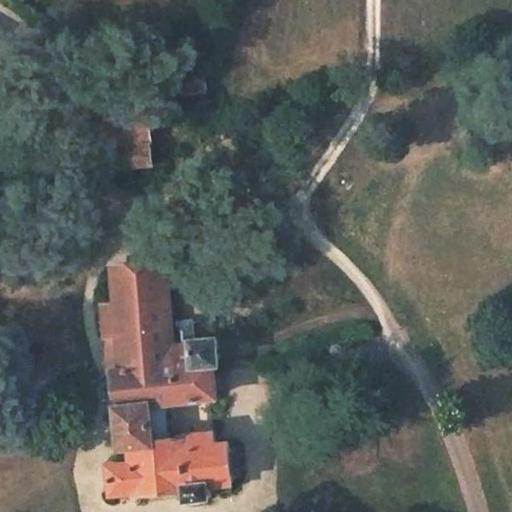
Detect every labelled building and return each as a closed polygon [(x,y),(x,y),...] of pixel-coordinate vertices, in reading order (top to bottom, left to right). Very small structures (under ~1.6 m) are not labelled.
[(207,75),(185,74),(184,95),(206,93),(207,75)] [(154,145),(152,104),(109,107),(111,149),(154,145)] [(112,166),(156,161),(154,145),(111,149),(112,166)] [(76,248),(100,247),(98,233),(75,233),(76,248)] [(170,259),(115,264),(119,302),(104,303),(107,336),(122,334),(125,369),(110,370),(114,407),(119,407),(123,445),(134,444),(136,461),(112,464),(116,494),(140,491),(139,481),(189,477),(190,488),(191,498),(212,497),(211,482),(235,480),(231,441),(219,443),(217,432),(182,435),(182,437),(169,438),(166,402),(213,397),(211,364),(224,362),(222,335),(199,337),(177,339),(176,329),(172,286),(185,284),(182,261),(171,263),(170,259)] [(199,337),(198,327),(176,329),(177,339),(199,337)] [(122,334),(107,336),(110,370),(125,369),(122,334)] [(140,491),(140,492),(190,488),(189,477),(139,481),(140,491)]
